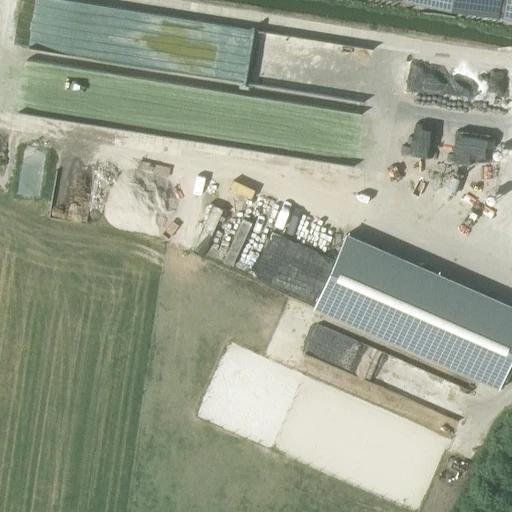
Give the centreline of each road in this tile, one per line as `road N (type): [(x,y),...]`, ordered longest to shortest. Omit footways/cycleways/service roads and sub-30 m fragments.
road 1 (track): [(511,61),(124,0)]
road 2 (unknown): [(511,277),(372,222)]
